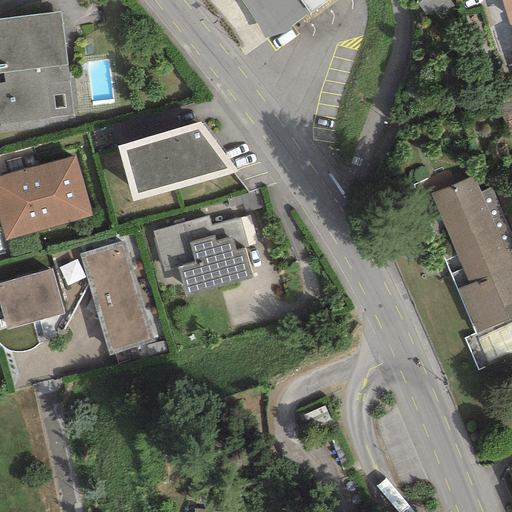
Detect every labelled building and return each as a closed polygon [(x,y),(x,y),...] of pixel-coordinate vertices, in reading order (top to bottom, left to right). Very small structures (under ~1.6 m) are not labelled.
[(237,0),(238,0),(259,39),(303,18),(327,0),(237,0)] [(511,0),(500,0),(510,25),(511,24),(511,0)] [(60,12),(0,19),(0,125),(73,116),(60,12)] [(199,122),(116,146),(132,202),(236,172),(199,122)] [(75,157),(0,177),(0,224),(4,240),(91,216),(75,157)] [(474,176),(430,194),(439,216),(427,221),(475,334),(511,318),(511,236),(491,187),(480,192),(474,176)] [(208,217),(152,232),(163,272),(177,268),(185,297),(252,279),(243,247),(247,246),(239,218),(210,226),(208,217)] [(123,241),(78,254),(107,354),(152,341),(123,241)] [(51,269),(0,283),(0,307),(6,330),(64,314),(51,269)]
